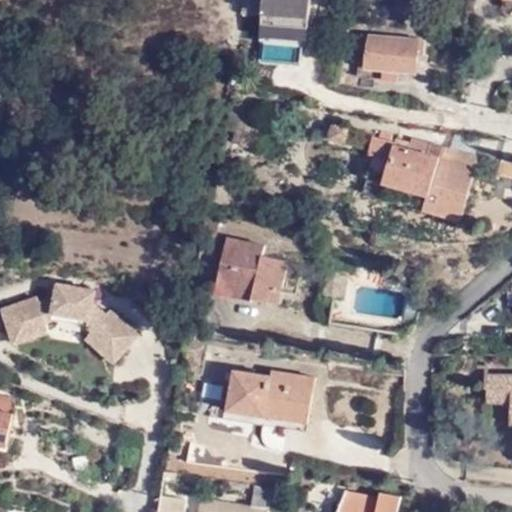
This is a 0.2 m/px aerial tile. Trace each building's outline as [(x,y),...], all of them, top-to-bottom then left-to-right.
[(264,0),(244,0),(243,16),(263,18),(264,0)] [(264,0),(263,18),(260,42),(287,44),(288,35),(303,36),(308,36),(311,0),(264,0)] [(511,0),(503,0),(503,8),(511,8),(511,0)] [(302,46),(303,36),(288,35),(287,44),(302,46)] [(369,68),(402,71),(415,73),(418,40),(372,36),(370,51),(369,68)] [(400,81),(402,71),(369,68),(370,51),(362,50),(359,77),(400,81)] [(235,133),(241,116),(233,114),(228,130),(235,133)] [(270,126),(241,116),(235,133),(232,143),(261,152),(270,126)] [(328,139),(346,144),(350,127),(332,123),(328,139)] [(397,137),(395,144),(427,153),(430,146),(397,137)] [(369,155),(374,156),(389,160),(384,182),(431,194),(427,208),(463,218),(477,167),(441,157),(445,146),(431,142),(430,146),(427,153),(395,144),(374,139),(369,155)] [(481,156),(445,146),(441,157),(477,167),(481,156)] [(389,160),(374,156),(364,191),(427,208),(431,194),(384,182),(389,160)] [(511,161),(503,159),(500,175),(511,177),(511,161)] [(272,289),(282,291),(289,261),(264,255),(266,245),(228,237),(215,293),(252,301),(253,298),(269,302),(272,289)] [(327,295),(347,297),(351,273),(331,270),(327,295)] [(42,302),(40,296),(2,309),(11,332),(23,328),(27,338),(52,330),(48,321),(54,319),(91,326),(95,328),(88,337),(107,353),(116,344),(126,353),(142,334),(112,309),(108,313),(97,303),(99,289),(58,282),(55,297),(42,302)] [(280,304),(282,291),(272,289),(269,302),(280,304)] [(11,332),(14,343),(27,338),(23,328),(11,332)] [(117,362),(126,353),(116,344),(107,353),(117,362)] [(229,411),(243,413),(310,423),(317,378),(276,371),(275,376),(235,370),(229,411)] [(511,376),(490,376),(489,404),(511,403),(511,376)] [(0,438),(9,441),(15,414),(0,410),(0,438)] [(0,438),(0,454),(5,455),(9,441),(0,438)] [(270,511),(273,492),(256,490),(253,507),(203,499),(201,511),(270,511)] [(347,491),(338,511),(400,511),(403,497),(381,493),(380,497),(347,491)] [(186,511),(188,502),(164,498),(162,511),(186,511)]
